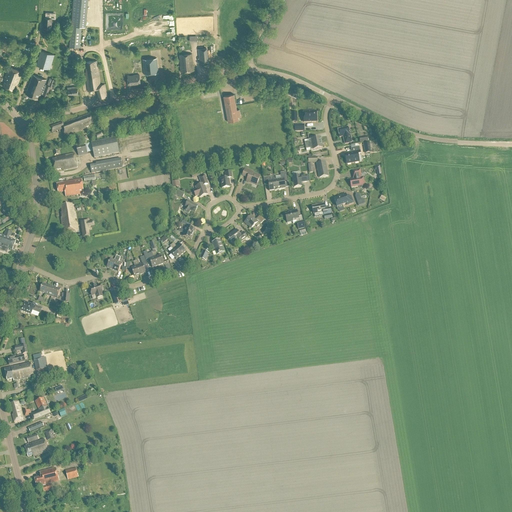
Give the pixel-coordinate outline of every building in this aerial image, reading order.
[(71,25),(70,46),(80,47),(82,26),(83,14),(72,13),(71,25)] [(198,48),(200,62),(208,62),(206,47),(198,48)] [(53,65),(51,65),(54,55),(41,51),(36,66),(50,69),(52,69),(53,65)] [(23,52),(20,61),(25,64),(27,60),(26,60),(27,57),(28,57),(29,54),(23,52)] [(192,53),(184,54),(179,55),(180,65),(179,66),(180,72),(193,70),(192,53)] [(157,58),(143,59),(143,66),(144,73),(144,74),(158,72),(157,58)] [(97,89),(99,99),(107,98),(104,84),(100,85),(98,72),(97,72),(96,61),(86,62),(87,68),(85,68),(86,72),(85,72),(88,91),(97,89)] [(22,71),(9,66),(3,81),(4,82),(3,86),(12,89),(14,84),(17,83),(22,71)] [(51,78),(50,82),(49,85),(44,83),(46,79),(32,74),(25,94),(37,99),(39,94),(40,95),(40,94),(41,94),(41,93),(48,95),(51,86),(53,87),(55,79),(51,78)] [(134,76),(128,77),(129,85),(133,85),(132,84),(135,84),(135,85),(140,84),(139,74),(134,75),(134,76)] [(77,94),(76,87),(67,88),(69,96),(77,94)] [(223,96),(225,105),(228,122),(239,120),(238,116),(241,116),(240,109),(237,109),(234,94),(223,96)] [(317,122),(316,112),(303,113),(304,123),(317,122)] [(50,128),(52,134),(62,130),(65,138),(86,129),(85,128),(90,127),(89,125),(93,124),(90,115),(63,125),(62,123),(50,128)] [(343,137),(345,145),(352,143),(348,128),(338,130),(339,138),(343,137)] [(116,138),(76,147),(78,155),(78,156),(79,156),(87,154),(87,153),(93,152),(94,159),(119,153),(116,138)] [(309,142),(305,143),(305,146),(322,143),(321,138),(308,140),(309,142)] [(346,159),(346,165),(359,162),(358,156),(360,155),(359,148),(351,149),(352,153),(345,154),(346,159)] [(56,159),(53,160),(55,171),(61,170),(64,171),(77,169),(76,164),(75,156),(74,154),(56,158),(56,159)] [(91,174),(122,169),(121,159),(96,164),(96,165),(90,166),(91,174)] [(328,177),(325,162),(317,164),(319,178),(328,177)] [(253,173),(245,170),(242,177),(248,179),(246,182),(257,186),(260,177),(252,174),(253,173)] [(361,178),(360,170),(352,172),(353,178),(354,178),(354,179),(350,180),(351,188),(358,187),(361,189),(363,186),(365,186),(363,178),(361,178)] [(281,180),(276,181),(277,191),(278,190),(279,191),(280,191),(281,190),(285,189),(284,183),(287,182),(286,172),(280,173),(281,180)] [(232,179),(231,173),(225,174),(226,179),(221,179),(222,189),(230,188),(229,179),(232,179)] [(196,198),(199,197),(200,198),(208,195),(205,188),(205,186),(208,185),(205,176),(199,178),(202,185),(195,188),(196,190),(193,191),(196,198)] [(300,177),(300,176),(292,177),(294,188),(302,187),(301,183),(307,183),(306,176),(300,177)] [(277,191),(276,181),(272,181),(271,177),(263,178),(265,186),(269,185),(270,192),(274,191),(275,192),(276,191),(277,191)] [(82,180),(74,181),(76,196),(84,195),(82,180)] [(76,196),(74,181),(63,183),(63,184),(57,185),(58,194),(65,193),(66,198),(76,196)] [(347,198),(345,194),(341,196),(341,197),(334,200),(337,208),(346,204),(347,206),(353,203),(351,197),(347,198)] [(189,215),(191,211),(195,213),(198,207),(185,200),(184,203),(187,204),(185,208),(186,208),(184,212),(189,215)] [(319,205),(312,207),(313,215),(314,214),(315,218),(324,216),(323,216),(324,216),(331,214),(330,208),(325,209),(324,204),(319,205)] [(73,209),(72,205),(61,207),(62,214),(61,214),(62,219),(62,221),(63,233),(65,234),(77,232),(78,231),(76,215),(75,215),(75,213),(74,213),(74,209),(73,209)] [(299,219),(297,211),(289,213),(289,214),(285,215),(287,224),(293,222),(292,221),(296,220),(297,224),(299,230),(305,228),(303,222),(300,223),(299,219)] [(257,228),(260,225),(265,221),(260,216),(255,220),(251,216),(244,223),(247,226),(248,226),(251,229),(255,225),(257,228)] [(90,228),(90,227),(95,227),(94,222),(89,222),(89,219),(80,221),(83,240),(90,238),(89,231),(90,230),(90,228)] [(182,228),(181,230),(193,236),(196,230),(187,227),(186,230),(182,228)] [(7,230),(4,236),(0,234),(0,251),(7,254),(9,250),(13,251),(16,242),(9,240),(12,232),(7,230)] [(191,241),(193,236),(181,230),(180,232),(184,234),(182,237),(191,241)] [(240,235),(236,230),(227,237),(229,240),(229,241),(230,241),(232,244),(238,240),(241,243),(247,238),(243,232),(240,235)] [(224,252),(220,241),(212,243),(217,255),(219,254),(220,254),(224,252)] [(174,244),(172,245),(181,256),(186,252),(180,245),(177,247),(174,244)] [(181,256),(172,245),(170,247),(173,250),(170,253),(176,260),(181,256)] [(205,261),(209,254),(203,251),(200,259),(205,261)] [(156,252),(153,253),(158,266),(164,264),(161,255),(157,257),(156,252)] [(158,266),(153,253),(151,253),(153,258),(149,260),(153,268),(158,266)] [(107,268),(112,271),(119,257),(117,256),(114,261),(111,260),(107,268)] [(119,257),(112,271),(118,273),(122,264),(119,263),(121,258),(119,257)] [(138,261),(136,262),(140,276),(146,274),(144,267),(143,264),(142,265),(139,266),(138,261)] [(140,276),(136,262),(133,263),(135,267),(131,269),(135,278),(140,276)] [(45,295),(51,298),(55,288),(51,287),(50,286),(48,285),(48,287),(47,289),(48,289),(46,295),(45,295)] [(103,297),(102,293),(100,286),(89,289),(92,296),(95,295),(97,300),(103,297)] [(55,288),(51,298),(57,300),(61,290),(58,289),(55,288)] [(118,290),(112,292),(115,303),(121,301),(118,290)] [(42,309),(23,302),(20,312),(31,316),(33,311),(40,314),(42,309)] [(62,320),(64,313),(57,310),(55,314),(53,317),(62,320)] [(33,357),(36,371),(48,369),(45,358),(41,359),(41,355),(33,357)] [(24,357),(8,361),(10,368),(25,364),(24,357)] [(10,371),(5,372),(7,382),(14,380),(14,383),(34,378),(31,365),(10,370),(10,371)] [(43,398),(35,402),(38,410),(38,411),(38,412),(30,415),(31,417),(32,419),(33,422),(51,414),(47,406),(46,406),(45,403),(43,398)] [(22,420),(23,420),(18,403),(11,405),(11,407),(10,408),(11,414),(13,413),(14,416),(12,417),(14,424),(22,422),(22,420)] [(42,423),(28,429),(30,433),(44,427),(42,423)] [(52,430),(44,432),(48,441),(54,439),(52,430)] [(33,458),(48,453),(44,440),(31,445),(30,443),(38,441),(37,435),(26,439),(28,446),(25,447),(26,449),(24,449),(28,459),(32,457),(33,458)] [(76,468),(65,471),(68,480),(79,478),(76,468)] [(58,482),(55,469),(39,473),(41,478),(35,479),(36,487),(41,486),(41,487),(58,482)] [(51,485),(42,487),(44,493),(53,491),(51,485)]
